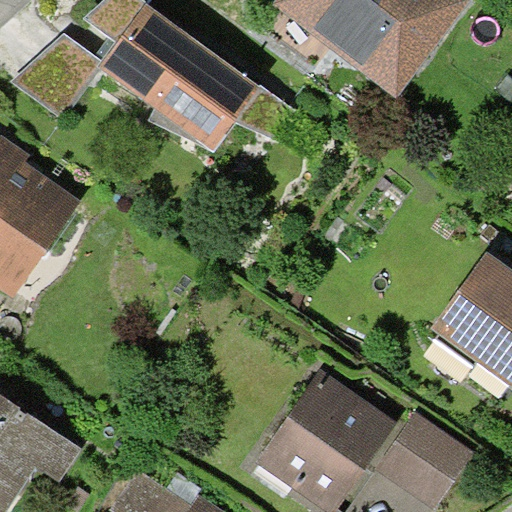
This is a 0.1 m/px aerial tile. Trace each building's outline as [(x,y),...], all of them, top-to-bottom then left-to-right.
[(113,47),(96,69),(153,112),(148,122),(209,152),(254,91),(142,9),(148,0),(106,0),(82,22),(113,47)] [(458,4),(453,0),(284,0),(280,6),(320,37),(328,27),(399,81),(458,4)] [(0,170),(0,283),(7,288),(62,208),(11,172),(4,173),(0,170)] [(511,379),(511,290),(484,269),(441,328),(480,356),(465,376),(497,399),(511,379)] [(287,482),(328,511),(385,429),(315,380),(264,454),(293,474),(287,482)] [(72,449),(0,400),(0,506),(30,461),(54,476),(72,449)] [(381,470),(428,503),(460,457),(413,425),(381,470)] [(119,511),(167,511),(171,507),(138,485),(119,511)]
